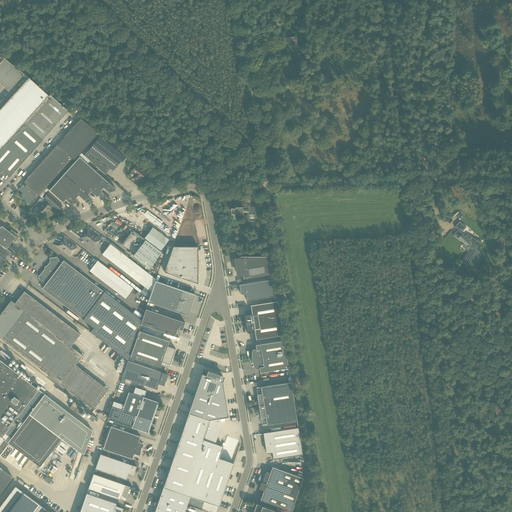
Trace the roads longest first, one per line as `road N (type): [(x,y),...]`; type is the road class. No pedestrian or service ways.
road 1 (track): [(319,511),(269,186)]
road 2 (unclassified): [(222,296),(203,320),(138,511)]
road 3 (unclassified): [(232,511),(250,448),(222,296)]
road 4 (unclassified): [(203,194),(407,181)]
road 5 (track): [(238,0),(269,186)]
road 6 (unclassified): [(40,238),(146,196),(203,194)]
